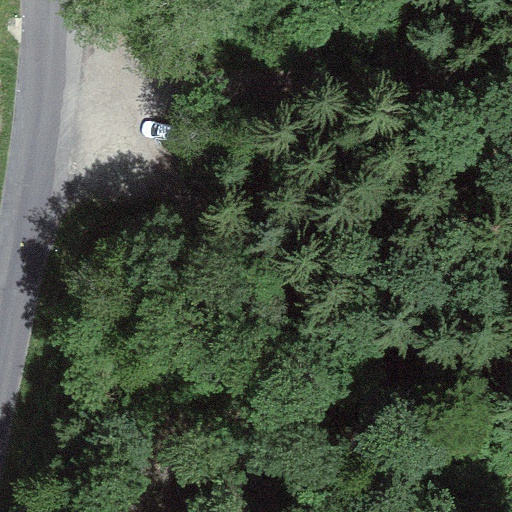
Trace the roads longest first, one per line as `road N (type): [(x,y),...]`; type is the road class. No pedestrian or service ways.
road 1 (track): [(20,275),(511,351)]
road 2 (track): [(511,63),(45,125)]
road 3 (tertiary): [(67,0),(0,398)]
